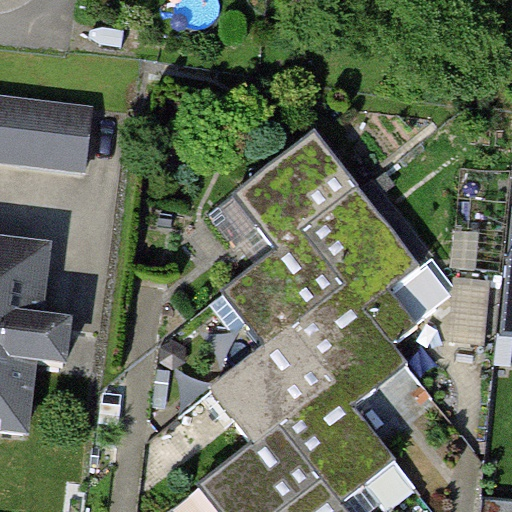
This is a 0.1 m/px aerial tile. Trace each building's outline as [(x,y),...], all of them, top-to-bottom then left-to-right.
[(102,107),(0,95),(0,164),(94,175),(102,107)] [(317,136),(237,200),(281,255),(304,237),(362,192),(317,136)] [(362,192),(304,237),(350,295),(367,316),(424,270),(362,192)] [(281,255),(225,300),(270,357),(297,336),(350,295),(304,237),(281,255)] [(61,247),(0,240),(0,311),(54,317),(61,247)] [(339,388),(358,413),(411,372),(367,316),(350,295),(297,336),(339,388)] [(54,317),(0,311),(0,375),(45,380),(61,382),(68,318),(54,317)] [(218,399),(259,451),(284,431),(339,388),(297,336),(270,357),(218,399)] [(45,380),(0,375),(0,438),(38,443),(45,380)] [(327,485),(348,511),(403,469),(358,413),(339,388),(284,431),(327,485)] [(259,451),(203,496),(215,511),(292,511),(327,485),(284,431),(259,451)] [(327,485),(292,511),(348,511),(327,485)]
